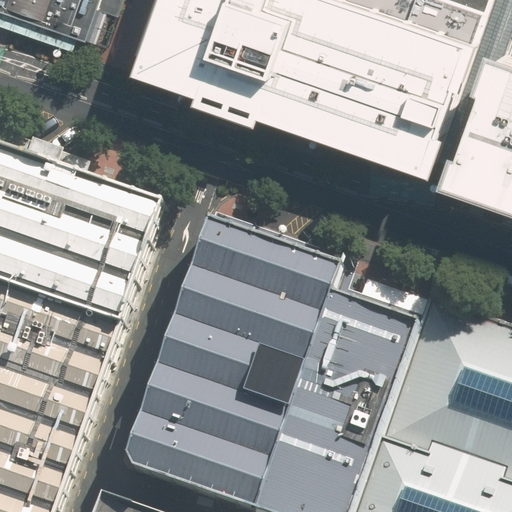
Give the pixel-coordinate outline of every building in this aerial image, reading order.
[(0,0),(0,6),(18,13),(91,38),(101,8),(122,15),(126,0),(0,0)] [(171,0),(157,0),(138,53),(152,58),(171,0)] [(443,169),(457,131),(451,129),(468,82),(474,84),(491,36),(483,33),(384,0),(171,0),(152,58),(149,67),(213,89),(211,96),(272,117),(274,111),(443,169)] [(384,0),(483,33),(494,0),(384,0)] [(451,171),(459,174),(470,143),(477,145),(498,85),(491,82),(505,43),(511,45),(511,0),(494,0),(483,33),(491,36),(474,84),(468,82),(451,129),(457,131),(443,169),(451,171)] [(511,45),(505,43),(491,82),(498,85),(477,145),(470,143),(459,174),(511,192),(511,45)] [(0,148),(0,511),(58,511),(169,207),(0,148)] [(262,511),(337,298),(346,269),(215,225),(133,460),(140,473),(252,511),(262,511)] [(337,298),(262,511),(357,511),(421,327),(337,298)] [(511,511),(511,330),(430,302),(421,327),(357,511),(511,511)] [(143,511),(110,500),(105,511),(143,511)]
